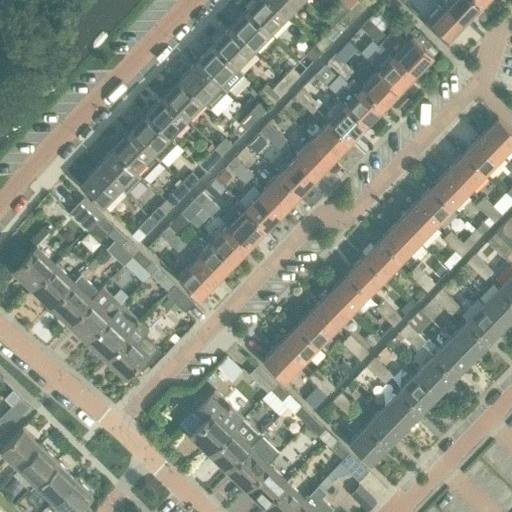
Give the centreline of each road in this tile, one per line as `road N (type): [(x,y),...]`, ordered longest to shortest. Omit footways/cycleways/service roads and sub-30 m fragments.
road 1 (residential): [(114,425),(315,216),(346,216),(477,82),(495,34),(511,16)]
road 2 (residential): [(0,204),(190,0)]
road 3 (residential): [(394,511),(511,395)]
road 4 (residential): [(114,425),(0,328)]
